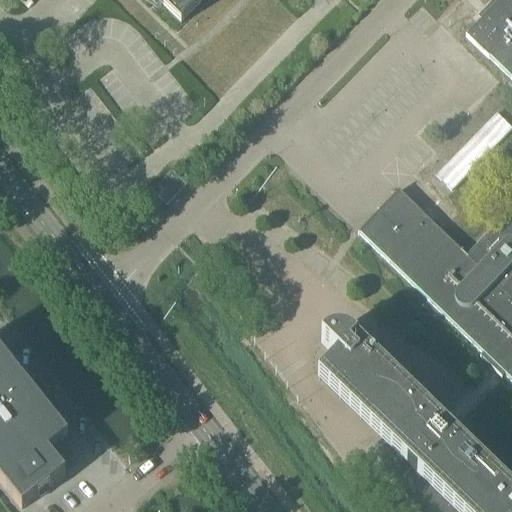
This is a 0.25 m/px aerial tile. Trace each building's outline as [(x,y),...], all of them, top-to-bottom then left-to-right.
[(152,0),(180,27),(206,0),(152,0)] [(482,356),(480,359),(492,371),(499,379),(501,380),(503,377),(511,385),(511,1),(510,0),(502,0),(490,12),(484,19),(465,39),(511,84),(511,211),(466,259),(399,193),(358,236),(482,356)] [(181,186),(175,180),(171,177),(153,195),(166,208),(175,198),(172,195),(181,186)] [(511,511),(511,496),(447,433),(439,425),(422,409),(370,359),(355,344),(352,342),(348,339),(344,338),(341,337),(339,337),(334,337),(332,338),(329,339),(326,340),(324,341),(322,343),(320,345),(336,361),(316,381),(384,447),(374,454),(417,511),(511,511)] [(47,456),(62,444),(67,440),(0,356),(0,485),(20,511),(21,511),(64,478),(47,456)]
